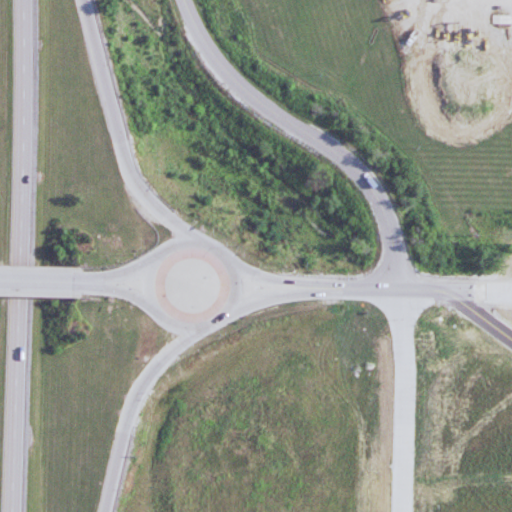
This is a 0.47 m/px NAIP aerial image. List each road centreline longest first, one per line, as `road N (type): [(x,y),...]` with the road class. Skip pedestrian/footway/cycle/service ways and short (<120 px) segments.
road 1 (trunk): [(10,511),(18,0)]
road 2 (residential): [(401,295),(387,236),(363,188),(247,99),(206,52),(183,0)]
road 3 (trunk): [(195,243),(134,196),(86,0)]
road 4 (secondary): [(235,286),(231,264),(195,243),(162,252),(147,272),(150,301),(164,317),(192,327),(212,323),(232,304),(235,286)]
road 5 (secondary): [(511,299),(298,287)]
road 6 (trunk): [(101,511),(133,392),(192,327)]
